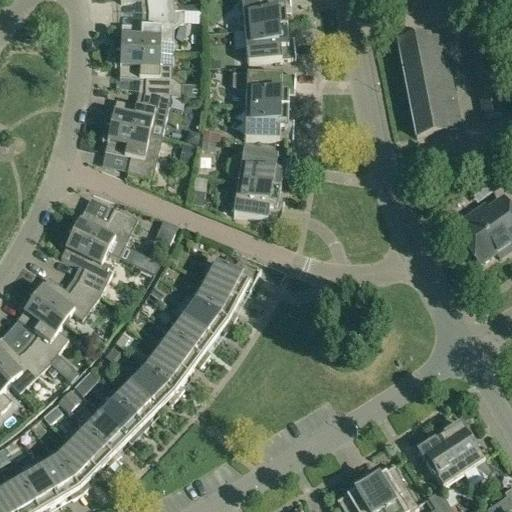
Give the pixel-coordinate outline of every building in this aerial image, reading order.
[(146,3),(148,17),(174,15),(174,14),(172,0),(119,0),(120,6),(146,3)] [(291,17),(291,11),(289,0),(256,0),(241,1),(244,34),(286,30),(285,18),(291,17)] [(113,50),(113,55),(172,58),(174,32),(184,26),(184,14),(174,14),(174,15),(148,17),(147,31),(121,29),(121,41),(116,39),(114,45),(113,50)] [(286,30),(244,34),(247,67),(294,62),(294,63),(295,63),(294,42),(287,43),(286,30)] [(465,34),(482,121),(502,117),(485,30),(465,34)] [(398,47),(416,141),(448,135),(448,133),(460,130),(443,40),(430,42),(429,41),(398,47)] [(172,69),(172,58),(113,55),(113,61),(113,66),(114,71),(120,71),(119,82),(145,83),(144,97),(171,100),(181,101),(181,88),(171,82),(172,69)] [(294,99),(295,94),(295,79),(294,79),(232,77),(232,91),(246,97),(245,110),(288,112),(288,99),(294,99)] [(104,125),(103,129),(161,142),(171,100),(144,97),(141,111),(116,105),(114,116),(109,114),(107,118),(105,121),(104,125)] [(288,112),(245,110),(244,143),(291,145),(293,145),(293,125),(287,124),(288,112)] [(152,182),(161,142),(103,129),(102,133),(102,137),(102,141),(102,145),(107,145),(105,156),(130,162),(127,177),(152,182)] [(243,154),(238,186),(280,193),(282,181),(288,182),(291,161),(290,161),(290,162),(243,154)] [(486,179),(496,193),(507,186),(497,172),(486,179)] [(280,193),(238,186),(232,219),(279,226),(279,227),(280,227),(284,207),(278,206),(280,193)] [(193,193),(191,207),(203,209),(205,195),(193,193)] [(483,210),(454,230),(453,231),(468,252),(466,256),(472,265),(476,265),(479,269),(497,257),(500,261),(511,252),(511,216),(502,203),(486,214),(483,210)] [(68,232),(66,236),(108,256),(119,262),(137,225),(113,214),(107,227),(84,216),(79,226),(75,222),(72,225),(70,229),(68,232)] [(177,231),(163,225),(155,242),(169,248),(177,231)] [(84,274),(78,287),(100,300),(114,273),(103,267),(108,256),(66,236),(64,239),(63,243),(61,247),(60,251),(65,252),(61,262),(84,274)] [(207,288),(239,305),(245,294),(249,297),(261,276),(260,275),(259,277),(237,265),(231,276),(218,268),(207,288)] [(29,296),(27,299),(65,327),(72,318),(82,325),(100,300),(78,287),(69,298),(48,283),(42,292),(38,288),(35,290),(32,293),(29,296)] [(239,305),(207,288),(197,306),(232,329),(237,319),(232,317),(239,305)] [(58,337),(65,327),(27,299),(25,303),(23,306),(21,310),(19,314),(24,316),(17,325),(38,340),(30,352),(50,369),(68,344),(58,337)] [(226,337),(232,329),(197,306),(185,323),(214,344),(221,334),(226,337)] [(214,344),(185,323),(172,340),(205,365),(210,358),(206,355),(214,344)] [(128,343),(122,338),(115,347),(121,352),(128,343)] [(205,365),(172,340),(159,358),(188,379),(196,369),(200,372),(205,365)] [(0,378),(11,389),(19,398),(27,390),(50,369),(30,352),(20,361),(2,343),(0,344),(0,378)] [(188,379),(159,358),(146,374),(178,401),(184,393),(180,390),(188,379)] [(70,369),(62,379),(70,386),(78,377),(70,369)] [(146,374),(132,389),(157,414),(167,405),(170,409),(178,401),(146,374)] [(2,398),(10,389),(0,378),(0,416),(11,407),(2,398)] [(83,400),(91,393),(82,384),(74,392),(83,400)] [(148,424),(157,414),(132,389),(117,404),(146,433),(152,427),(148,424)] [(57,406),(58,407),(68,416),(81,404),(72,394),(71,393),(57,406)] [(117,404),(101,420),(127,445),(131,449),(140,439),(146,433),(117,404)] [(49,429),(62,418),(55,410),(42,421),(49,429)] [(101,420),(86,435),(116,464),(121,458),(118,455),(127,445),(101,420)] [(460,428),(439,441),(463,479),(474,471),(487,480),(492,477),(484,465),(460,428)] [(86,435),(71,450),(97,476),(106,466),(110,470),(116,464),(86,435)] [(463,479),(439,441),(418,455),(442,492),(463,479)] [(71,450),(57,465),(83,497),(91,489),(87,485),(97,476),(71,450)] [(57,465),(40,475),(58,506),(69,499),(72,504),(83,497),(57,465)] [(365,487),(379,511),(418,511),(394,472),(395,472),(394,471),(366,488),(365,487)] [(40,475),(21,486),(36,511),(47,511),(58,506),(40,475)] [(36,511),(21,486),(3,497),(11,511),(36,511)] [(379,511),(365,487),(364,488),(365,488),(337,506),(337,507),(338,506),(341,511),(379,511)] [(450,511),(439,494),(427,502),(433,511),(450,511)] [(11,511),(3,497),(0,498),(0,511),(11,511)] [(511,511),(511,509),(506,500),(488,511),(511,511)]
